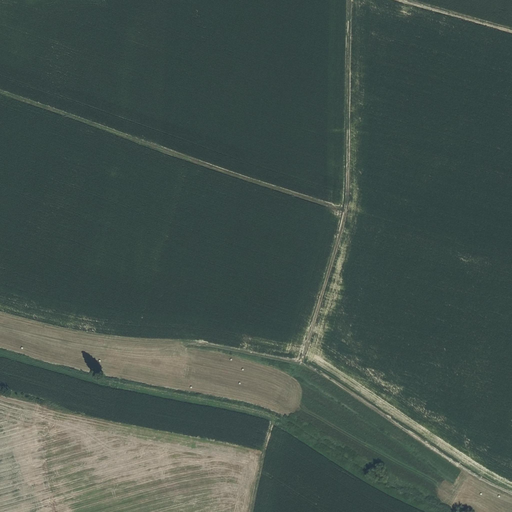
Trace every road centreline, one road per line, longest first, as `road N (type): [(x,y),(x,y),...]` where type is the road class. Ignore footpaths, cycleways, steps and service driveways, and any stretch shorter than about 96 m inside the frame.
road 1 (track): [(511,494),(301,363),(345,211)]
road 2 (track): [(0,91),(345,211)]
road 3 (track): [(0,389),(263,449),(252,511)]
road 4 (track): [(301,363),(202,342),(71,331),(0,313)]
road 5 (track): [(345,211),(348,0)]
road 6 (track): [(511,33),(394,0)]
